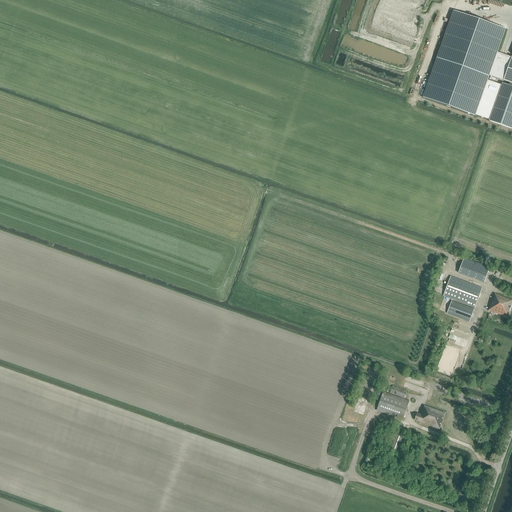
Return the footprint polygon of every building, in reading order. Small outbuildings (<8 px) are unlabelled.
[(490,74),(497,53),(505,30),(453,12),(423,98),(476,116),(490,74)] [(511,58),(497,53),(490,74),(504,79),(511,58)] [(510,83),(509,86),(503,84),(489,121),(511,129),(511,56),(511,58),(504,79),(503,81),(510,83)] [(458,273),(484,283),(489,267),(464,258),(458,273)] [(500,271),(498,277),(502,279),(501,281),(507,284),(508,281),(507,280),(509,275),(501,272),(500,271)] [(443,296),(475,307),(482,288),(450,276),(443,296)] [(488,310),(508,317),(511,304),(511,300),(495,294),(493,298),(492,298),(488,310)] [(447,314),(469,322),(474,309),(451,301),(447,314)] [(376,411),(403,420),(409,401),(404,399),(407,391),(393,386),(390,394),(383,391),(376,411)] [(422,410),(420,414),(417,413),(415,420),(440,429),(445,413),(425,406),(423,410),(422,410)] [(387,448),(401,454),(407,437),(393,432),(387,448)]
